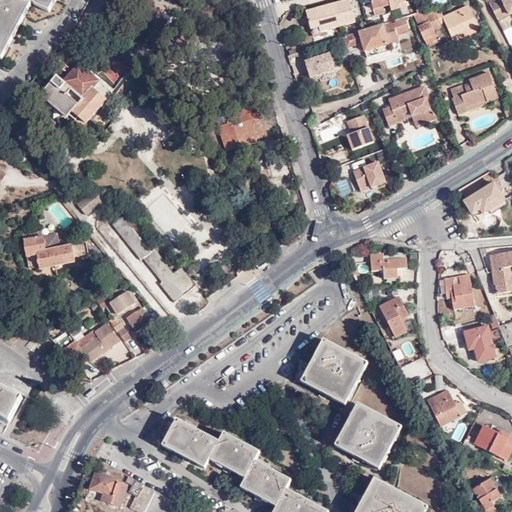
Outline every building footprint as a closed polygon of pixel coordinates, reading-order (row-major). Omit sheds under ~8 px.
[(0,0),(0,59),(1,60),(8,46),(16,32),(23,18),(30,4),(48,13),(54,0),(0,0)] [(157,0),(137,0),(161,20),(169,10),(157,0)] [(370,0),(375,18),(385,16),(383,10),(390,8),(392,13),(400,11),(399,7),(406,5),(404,0),(370,0)] [(511,0),(499,0),(489,5),(498,22),(511,14),(511,0)] [(350,2),(335,6),(336,12),(330,14),(329,8),(307,13),(311,32),(320,29),(321,34),(355,25),(350,2)] [(433,33),(442,29),(440,25),(444,23),(451,38),(476,26),(468,7),(443,18),(440,11),(435,14),(434,12),(426,16),(415,20),(424,41),(435,37),(433,33)] [(141,16),(125,11),(122,22),(138,27),(141,16)] [(410,21),(369,33),(343,41),(347,52),(362,48),(367,63),(391,56),(389,48),(400,45),(398,37),(411,34),(410,28),(413,27),(410,21)] [(476,26),(451,38),(453,43),(479,32),(476,26)] [(503,32),(508,41),(511,38),(511,29),(511,28),(503,32)] [(427,48),(439,43),(437,36),(435,37),(424,41),(427,48)] [(95,72),(118,87),(132,66),(109,51),(95,72)] [(303,62),(310,80),(336,70),(330,52),(303,62)] [(297,55),(289,58),(292,72),(302,69),(297,55)] [(56,77),(40,96),(67,118),(69,115),(82,126),(112,92),(79,64),(62,82),(56,77)] [(487,99),(488,101),(499,98),(489,73),(469,80),(471,85),(465,86),(464,85),(451,90),(454,99),(452,99),(459,115),(469,112),(467,108),(487,99)] [(423,87),(395,98),(397,105),(391,108),(382,111),(389,127),(397,123),(395,118),(403,115),(410,112),(412,117),(421,114),(425,123),(436,119),(423,87)] [(397,105),(395,98),(388,100),(391,108),(397,105)] [(489,104),(488,101),(487,99),(467,108),(469,112),(489,104)] [(267,134),(264,126),(257,129),(255,122),(262,120),(259,111),(252,113),(249,106),(228,113),(230,121),(218,126),(226,150),(257,140),(256,137),(267,134)] [(416,127),(425,123),(421,114),(412,117),(416,127)] [(346,135),(351,152),(375,144),(366,115),(345,121),(350,134),(346,135)] [(395,118),(397,123),(406,120),(403,115),(395,118)] [(257,129),(264,126),(262,120),(255,122),(257,129)] [(47,156),(38,167),(44,171),(53,161),(47,156)] [(352,171),(359,193),(386,185),(378,156),(341,167),(343,174),(352,171)] [(482,215),(489,212),(503,203),(507,201),(495,182),(463,202),(472,216),(480,211),(482,215)] [(87,214),(109,196),(95,190),(89,195),(78,204),(87,214)] [(503,203),(489,212),(490,213),(504,205),(503,203)] [(182,266),(173,273),(154,249),(151,251),(123,215),(112,224),(141,260),(143,258),(162,282),(159,284),(174,303),(197,285),(182,266)] [(89,257),(86,242),(59,248),(57,234),(25,240),(29,268),(39,266),(40,268),(75,262),(74,260),(89,257)] [(439,251),(439,263),(454,263),(454,251),(439,251)] [(384,253),(369,255),(371,272),(385,271),(386,279),(398,278),(397,269),(407,269),(406,259),(384,261),(384,253)] [(511,254),(490,258),(495,286),(494,286),(495,296),(511,293),(511,254)] [(347,265),(352,274),(357,273),(355,263),(347,265)] [(451,297),(453,310),(474,306),(469,275),(454,277),(455,284),(454,284),(456,294),(451,295),(451,297)] [(444,279),(447,298),(451,297),(451,295),(456,294),(454,284),(455,284),(454,277),(444,279)] [(130,291),(128,293),(134,303),(136,301),(130,291)] [(380,291),(361,293),(365,301),(381,299),(380,291)] [(134,303),(128,293),(110,304),(117,316),(123,311),(128,319),(142,310),(136,301),(134,303)] [(398,298),(379,308),(390,329),(387,330),(392,340),(407,331),(400,319),(407,315),(398,298)] [(142,310),(128,319),(127,320),(136,333),(151,323),(142,310)] [(511,323),(499,328),(506,346),(511,343),(511,323)] [(107,325),(95,334),(98,339),(81,351),(90,364),(119,343),(107,325)] [(488,326),(463,332),(468,352),(473,351),(477,364),(497,358),(488,326)] [(118,333),(124,343),(130,339),(124,329),(118,333)] [(328,345),(305,386),(327,399),(349,411),(373,369),(328,345)] [(407,380),(428,368),(423,357),(401,369),(407,380)] [(58,361),(52,369),(62,376),(68,368),(58,361)] [(435,375),(435,389),(443,389),(443,375),(435,375)] [(0,387),(0,418),(9,423),(22,399),(0,387)] [(447,392),(427,402),(441,429),(467,415),(462,403),(454,406),(447,392)] [(362,407),(338,450),(360,463),(382,475),(406,432),(362,407)] [(180,421),(165,448),(186,459),(207,471),(212,462),(230,473),(248,483),(242,492),(260,502),(278,511),(277,511),(327,511),(290,491),(293,484),(258,464),(263,456),(226,436),(222,444),(180,421)] [(484,427),(478,440),(475,445),(476,446),(507,462),(511,451),(511,437),(511,434),(502,430),(499,435),(484,427)] [(478,440),(468,435),(465,440),(475,445),(478,440)] [(465,440),(461,450),(472,455),(476,446),(475,445),(465,440)] [(122,479),(91,469),(77,511),(136,511),(146,494),(122,479)] [(496,511),(495,509),(493,504),(502,499),(491,480),(472,491),(483,511),(496,511)] [(429,511),(377,482),(364,505),(359,511),(429,511)]
